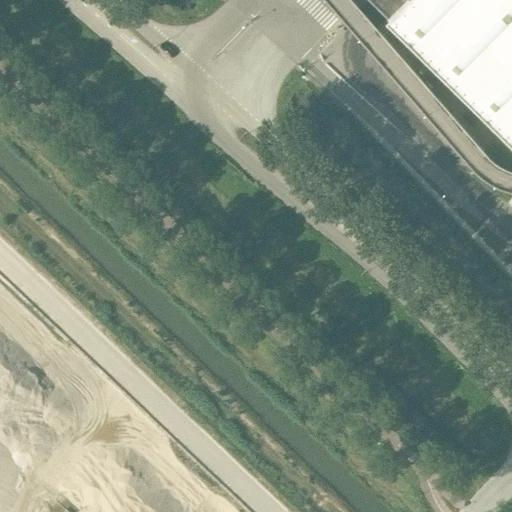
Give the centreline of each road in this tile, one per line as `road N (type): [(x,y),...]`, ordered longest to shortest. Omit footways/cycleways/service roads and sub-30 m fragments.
road 1 (tertiary): [(67,0),(511,395)]
road 2 (tertiary): [(511,391),(313,183),(111,0)]
